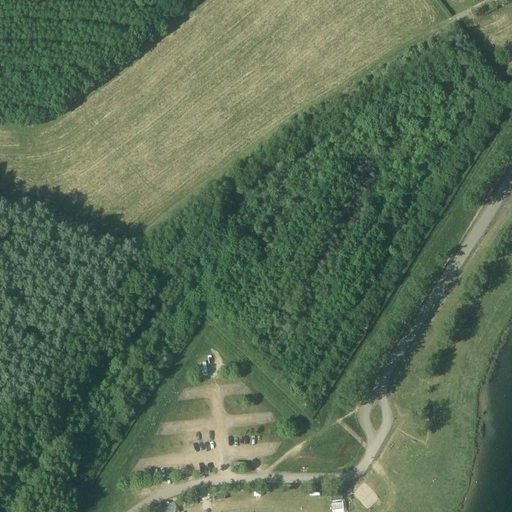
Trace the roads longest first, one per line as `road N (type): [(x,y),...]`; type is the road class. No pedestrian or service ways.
road 1 (unclassified): [(373,447),(346,479),(225,481),(185,488),(134,511)]
road 2 (unclassified): [(511,174),(378,387)]
